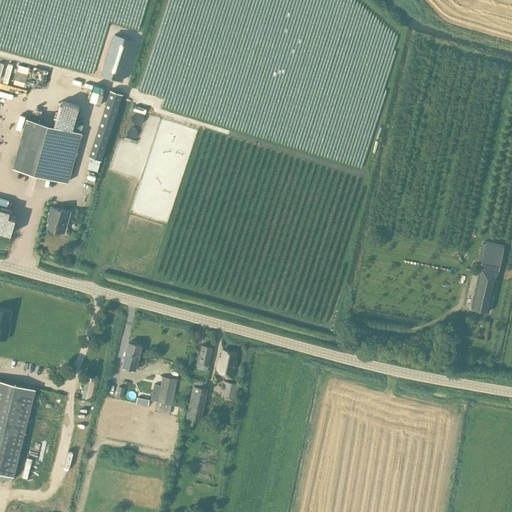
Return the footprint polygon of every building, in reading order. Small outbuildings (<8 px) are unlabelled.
[(148,0),(0,0),(0,48),(92,75),(109,20),(139,29),(148,0)] [(353,0),(169,0),(140,91),(145,92),(142,101),(362,170),(400,38),(353,0)] [(118,38),(104,80),(125,86),(138,45),(118,38)] [(19,65),(13,84),(24,87),(30,68),(19,65)] [(90,100),(101,103),(105,86),(95,83),(90,100)] [(101,162),(122,96),(110,92),(89,158),(101,162)] [(0,162),(2,163),(19,106),(0,99),(0,162)] [(142,124),(147,109),(136,105),(131,120),(142,124)] [(13,167),(68,182),(81,132),(27,117),(13,167)] [(51,216),(48,228),(62,232),(64,227),(66,226),(70,212),(52,207),(49,216),(51,216)] [(504,247),(486,242),(480,266),(498,270),(504,247)] [(497,276),(479,272),(471,307),(490,312),(497,276)] [(0,336),(7,339),(10,327),(8,326),(12,310),(0,306),(0,336)] [(13,319),(21,321),(24,310),(16,308),(13,319)] [(125,356),(123,364),(129,366),(129,367),(132,368),(132,369),(134,370),(137,360),(141,345),(129,342),(125,356)] [(202,344),(197,368),(207,370),(212,346),(202,344)] [(219,357),(216,376),(233,379),(237,360),(235,360),(237,352),(223,349),(221,357),(219,357)] [(85,374),(84,397),(93,398),(95,375),(85,374)] [(150,400),(158,401),(156,412),(170,414),(171,404),(172,404),(177,379),(162,376),(160,385),(154,383),(150,400)] [(0,472),(14,476),(35,388),(0,379),(0,472)] [(186,417),(185,423),(192,425),(193,419),(200,421),(207,388),(205,388),(206,382),(194,379),(193,385),(192,385),(185,417),(186,417)] [(236,398),(239,383),(224,380),(221,395),(236,398)] [(118,386),(116,396),(122,397),(125,388),(118,386)] [(137,395),(136,401),(149,403),(150,397),(137,395)] [(46,436),(49,415),(43,414),(40,435),(46,436)]
